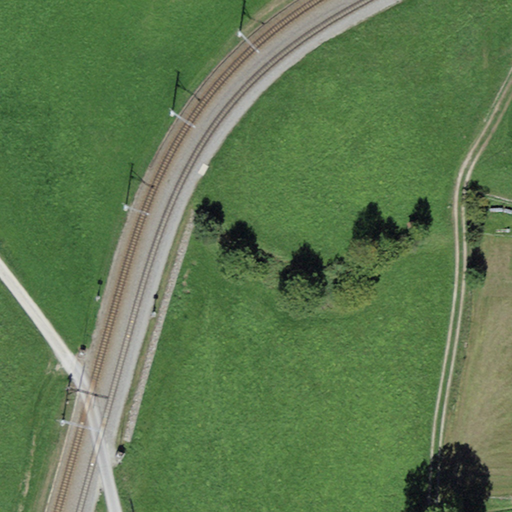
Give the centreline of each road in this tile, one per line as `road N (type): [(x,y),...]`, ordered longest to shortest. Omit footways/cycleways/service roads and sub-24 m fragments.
road 1 (track): [(468,149),(459,304),(427,511)]
road 2 (track): [(113,511),(90,398),(0,268)]
